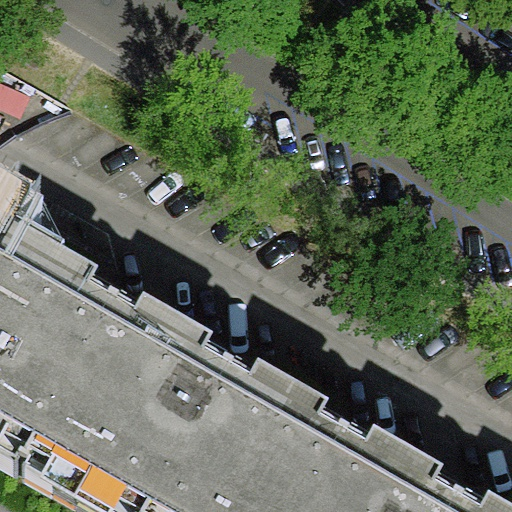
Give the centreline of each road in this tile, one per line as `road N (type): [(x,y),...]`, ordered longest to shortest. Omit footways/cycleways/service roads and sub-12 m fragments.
road 1 (residential): [(117,0),(511,245)]
road 2 (residential): [(511,76),(391,0)]
